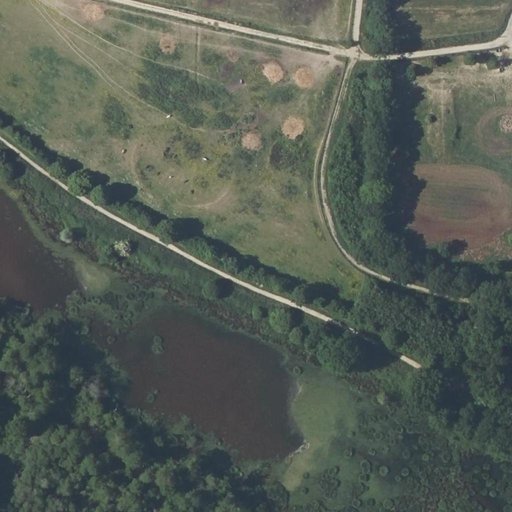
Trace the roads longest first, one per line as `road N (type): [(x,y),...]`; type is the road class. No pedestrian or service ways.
road 1 (unknown): [(476,298),(374,276),(335,236),(323,203),(323,155),(352,56),(358,0)]
road 2 (unknown): [(352,56),(511,42)]
